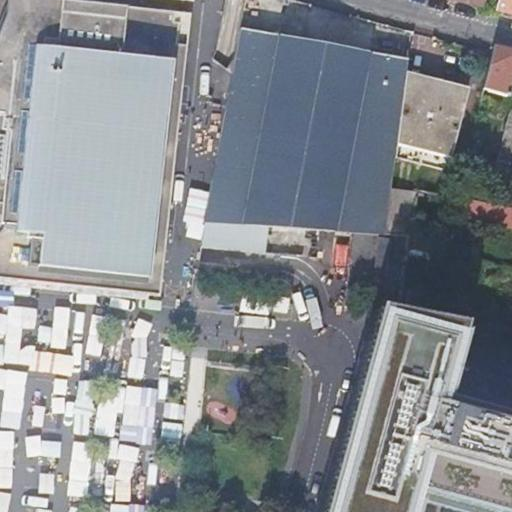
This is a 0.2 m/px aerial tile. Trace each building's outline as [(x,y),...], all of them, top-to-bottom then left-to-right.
[(105,294),(132,296),(148,298),(161,299),(168,221),(188,16),(177,14),(43,0),(0,0),(0,283),(63,290),(105,294)] [(43,0),(177,14),(177,9),(89,0),(43,0)] [(511,0),(496,0),(494,10),(511,14),(511,0)] [(203,224),(221,225),(294,229),(383,235),(394,157),(405,72),(407,57),(321,48),(237,39),(203,224)] [(511,50),(507,49),(494,46),(481,99),(506,105),(511,82),(511,50)] [(436,80),(405,72),(394,157),(445,171),(466,88),(436,80)] [(510,171),(511,161),(511,108),(502,147),(503,147),(497,167),(510,171)] [(511,161),(510,171),(508,179),(500,207),(511,209),(511,161)] [(510,171),(497,167),(495,175),(508,179),(510,171)] [(511,209),(500,207),(495,206),(491,223),(511,227),(511,209)] [(389,239),(377,238),(373,267),(386,268),(389,239)] [(0,288),(63,295),(63,290),(0,283),(0,288)] [(104,299),(105,294),(63,290),(63,295),(104,299)] [(511,511),(511,423),(445,405),(447,396),(449,391),(451,392),(455,377),(467,331),(464,330),(466,322),(399,307),(380,303),(323,511),(417,511),(420,501),(460,511),(511,511)] [(511,414),(447,396),(445,405),(511,423),(511,414)]
